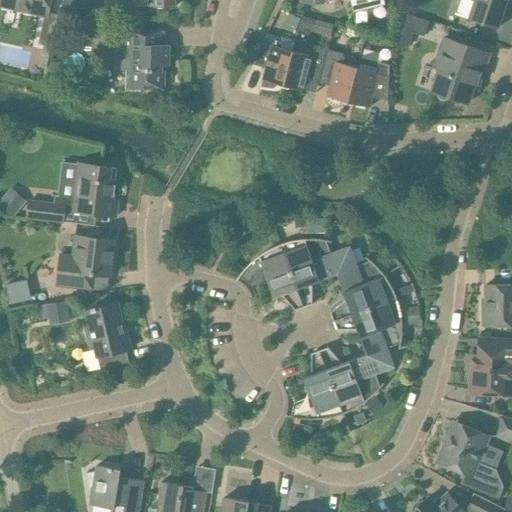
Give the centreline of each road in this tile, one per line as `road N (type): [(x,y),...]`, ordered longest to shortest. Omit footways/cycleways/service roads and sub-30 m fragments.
road 1 (residential): [(251,445),(333,475),(366,472),(410,432),(435,374),(450,261),(483,130)]
road 2 (residential): [(483,130),(370,138),(217,99)]
road 3 (residential): [(251,445),(272,415),(277,388),(253,348),(244,303),(229,284),(155,269)]
road 4 (residential): [(0,427),(181,383)]
road 5 (residential): [(155,269),(159,199),(217,99)]
